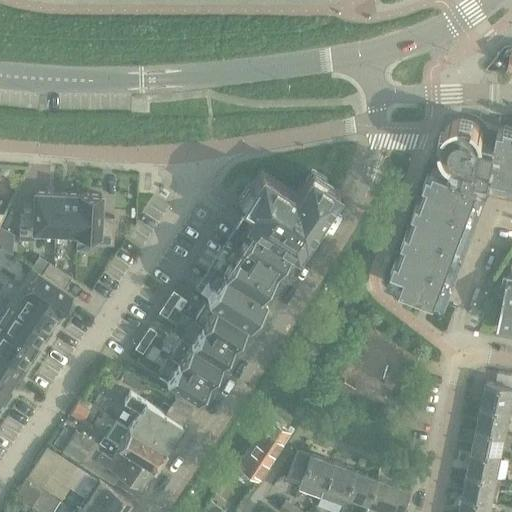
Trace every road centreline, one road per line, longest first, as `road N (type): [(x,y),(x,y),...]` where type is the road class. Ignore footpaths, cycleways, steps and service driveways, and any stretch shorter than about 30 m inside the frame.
road 1 (residential): [(380,128),(372,169),(342,229),(159,511)]
road 2 (residential): [(0,484),(183,203),(191,152)]
road 3 (tertiary): [(365,56),(170,80),(0,75)]
road 4 (residential): [(0,147),(191,152)]
road 5 (residential): [(191,152),(380,128)]
road 6 (residential): [(428,511),(461,359)]
road 7 (tertiary): [(365,56),(417,42),(486,0)]
